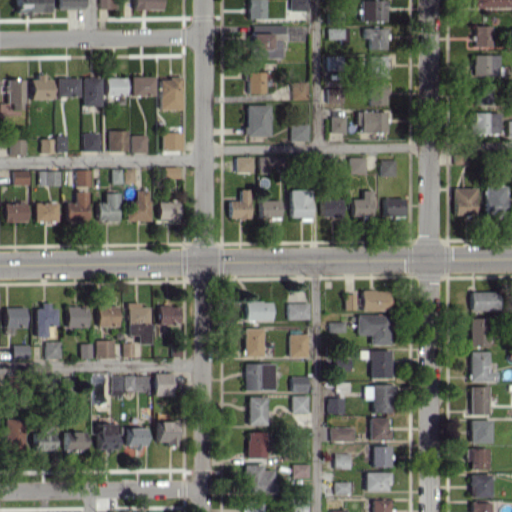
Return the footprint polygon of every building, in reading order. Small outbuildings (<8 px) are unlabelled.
[(13,0),(14,13),(49,12),(48,0),(13,0)] [(55,0),(56,8),(82,8),(81,0),(55,0)] [(112,0),(96,0),(97,8),(113,8),(112,0)] [(130,0),(130,8),(159,9),(159,0),(130,0)] [(261,0),(244,0),(245,18),(262,18),(261,0)] [(305,0),(286,0),(287,10),(305,11),(305,0)] [(356,0),(357,20),(383,20),(382,0),(356,0)] [(278,57),(278,40),(282,40),(282,24),(248,24),(249,58),(278,57)] [(488,45),(487,25),(470,25),(471,46),(488,45)] [(325,27),(324,37),(339,38),(340,28),(325,27)] [(365,48),(383,48),(383,27),(360,27),(359,37),(365,37),(365,48)] [(470,75),(495,74),(495,53),(469,54),(470,75)] [(384,55),(365,56),(365,76),(385,76),(384,55)] [(262,92),(262,71),(244,71),(244,92),(262,92)] [(129,95),(152,94),(152,75),(128,76),(129,95)] [(48,98),(48,76),(27,76),(28,99),(48,98)] [(79,105),(98,105),(98,76),(80,76),(79,105)] [(76,77),(54,77),(54,96),(76,96),(76,77)] [(123,77),(102,77),(102,94),(123,95),(123,77)] [(178,109),(178,77),(156,77),(156,109),(178,109)] [(21,78),(0,79),(1,90),(6,90),(6,110),(22,109),(21,78)] [(304,81),(288,81),(289,99),(305,98),(304,81)] [(471,104),(492,104),(492,83),(470,83),(471,104)] [(382,84),(365,84),(365,105),(383,104),(382,84)] [(323,102),(340,102),(340,88),(324,88),(323,102)] [(266,105),(243,104),(242,135),(266,135),(266,105)] [(383,132),(383,111),(354,111),(355,132),(383,132)] [(496,112),(471,111),(470,121),(465,121),(465,134),(496,134),(496,112)] [(342,132),(342,116),(327,116),(327,132),(342,132)] [(306,123),(287,123),(287,140),(305,141),(306,123)] [(126,129),(105,129),(105,150),(126,150),(126,129)] [(179,149),(179,131),(159,131),(159,150),(179,149)] [(96,150),(96,132),(80,132),(80,150),(96,150)] [(64,135),(53,134),(52,150),(63,151),(64,135)] [(143,134),(128,134),(128,152),(144,152),(143,134)] [(22,154),(22,138),(6,139),(7,154),(22,154)] [(50,138),(38,138),(38,152),(50,152),(50,138)] [(466,164),(467,152),(450,152),(450,163),(466,164)] [(277,172),(277,155),(255,156),(255,172),(277,172)] [(250,172),(249,156),(232,156),(232,172),(250,172)] [(362,156),(346,157),(346,173),(362,173),(362,156)] [(392,175),(391,159),(376,159),(376,175),(392,175)] [(160,167),(160,178),(176,178),(175,166),(160,167)] [(121,180),(131,180),(131,168),(121,167),(121,180)] [(10,184),(26,184),(25,169),(9,170),(10,184)] [(87,169),(72,169),(73,185),(87,185),(87,169)] [(57,170),(35,170),(35,185),(57,184),(57,170)] [(502,186),(482,186),(481,212),(502,213),(502,186)] [(450,187),(450,214),(473,214),(473,187),(450,187)] [(247,189),(236,189),(236,200),(225,200),(225,217),(246,218),(247,189)] [(287,217),(296,217),(296,221),(307,220),(307,189),(286,189),(287,217)] [(147,219),(146,190),(132,190),(132,200),(123,200),(123,220),(147,219)] [(348,216),(369,216),(370,190),(359,190),(359,198),(348,198),(348,216)] [(85,222),(85,191),(72,191),(71,201),(63,201),(62,221),(85,222)] [(93,201),(94,220),(116,219),(115,192),(101,192),(101,201),(93,201)] [(401,197),(379,198),(380,216),(401,216),(401,197)] [(318,198),(317,216),(338,217),(338,199),(318,198)] [(256,200),(256,217),(277,216),(277,199),(256,200)] [(32,220),(54,220),(54,202),(32,201),(32,220)] [(176,218),(176,201),(154,201),(155,218),(176,218)] [(1,202),(1,221),(24,220),(24,202),(1,202)] [(358,310),(387,309),(387,289),(358,290),(358,310)] [(499,309),(499,290),(467,291),(467,310),(499,309)] [(352,309),(352,293),(341,293),(341,308),(352,309)] [(241,300),(242,320),(269,319),(268,300),(241,300)] [(124,335),(135,335),(135,343),(147,343),(146,306),(137,306),(137,302),(124,302),(124,335)] [(284,318),(306,318),(306,302),(284,302),(284,318)] [(54,305),(33,305),(32,336),(44,336),(44,325),(53,325),(54,305)] [(94,326),(115,325),(115,305),(93,306),(94,326)] [(155,305),(155,324),(176,323),(176,305),(155,305)] [(23,326),(23,306),(2,307),(2,327),(23,326)] [(63,327),(84,326),(84,306),(63,306),(63,327)] [(353,334),(367,334),(367,344),(386,344),(386,314),(354,314),(353,334)] [(466,345),(486,346),(487,318),(467,317),(466,345)] [(325,332),(341,331),(341,321),(324,322),(325,332)] [(259,356),(259,328),(241,328),(240,356),(259,356)] [(304,333),(285,333),(285,357),(304,356),(304,333)] [(92,357),(110,357),(110,339),(92,340),(92,357)] [(42,357),(58,357),(57,340),(42,340),(42,357)] [(76,343),(77,357),(89,357),(89,342),(76,343)] [(130,356),(131,342),(120,342),(119,356),(130,356)] [(168,356),(178,355),(178,342),(168,343),(168,356)] [(26,357),(26,347),(18,348),(18,344),(10,344),(10,358),(26,357)] [(387,349),(365,350),(366,377),(387,377),(387,349)] [(485,350),(466,351),(466,380),(493,380),(493,370),(485,370),(485,350)] [(347,358),(331,358),(331,370),(347,370),(347,358)] [(241,389),(270,389),(271,363),(241,362),(241,389)] [(169,373),(151,372),(151,394),(169,395),(169,373)] [(118,395),(119,375),(108,374),(108,395),(118,395)] [(147,374),(120,375),(120,390),(147,390),(147,374)] [(304,391),(304,375),(287,375),(287,391),(304,391)] [(71,393),(72,376),(60,376),(60,393),(71,393)] [(387,384),(360,384),(360,398),(369,398),(369,411),(386,411),(387,384)] [(484,413),(485,385),(467,385),(467,413),(484,413)] [(244,396),(244,424),(270,423),(269,409),(264,409),(263,395),(244,396)] [(288,411),(305,411),(305,395),(288,395),(288,411)] [(340,412),(340,397),(324,397),(324,413),(340,412)] [(386,439),(386,416),(366,416),(366,439),(386,439)] [(22,419),(4,418),(3,451),(21,451),(22,419)] [(488,441),(487,419),(466,419),(467,442),(488,441)] [(173,444),(173,421),(154,420),(154,440),(162,440),(162,444),(173,444)] [(114,449),(114,422),(94,423),(95,449),(114,449)] [(51,426),(31,426),(32,450),(52,449),(51,426)] [(350,426),(327,426),(327,441),(350,441),(350,426)] [(143,427),(123,427),(123,448),(143,448),(143,427)] [(61,450),(83,449),(83,431),(61,431),(61,450)] [(263,457),(262,431),(243,431),(244,457),(263,457)] [(369,466),(387,466),(387,445),(368,445),(369,466)] [(484,447),(462,447),(462,461),(467,460),(467,468),(485,468),(484,447)] [(346,452),(330,453),(331,468),(346,467),(346,452)] [(305,463),(289,463),(289,477),(305,477),(305,463)] [(271,469),(260,469),(260,464),(241,464),(240,492),(270,493),(271,469)] [(386,471),(361,472),(362,491),(386,491),(386,471)] [(466,496),(487,497),(487,473),(466,473),(466,496)] [(347,481),(331,481),(330,493),(346,494),(347,481)] [(288,511),(305,511),(305,498),(288,499),(288,511)] [(386,511),(387,499),(369,498),(368,511),(386,511)] [(240,511),(260,511),(260,500),(240,500),(240,511)] [(487,511),(487,502),(468,502),(467,511),(487,511)]
